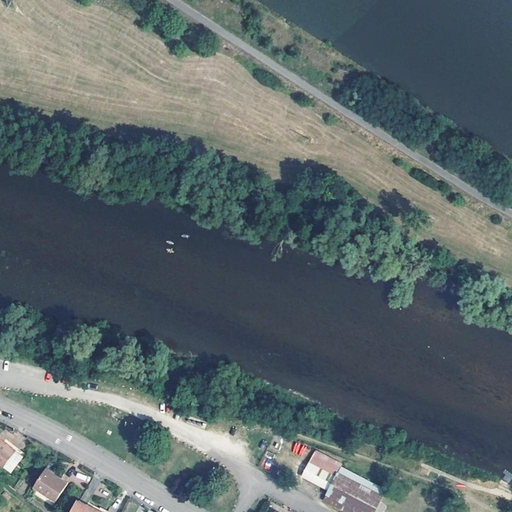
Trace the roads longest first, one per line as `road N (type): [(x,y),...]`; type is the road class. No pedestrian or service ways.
road 1 (track): [(171,0),(511,212)]
road 2 (secondary): [(184,511),(64,438),(0,410)]
